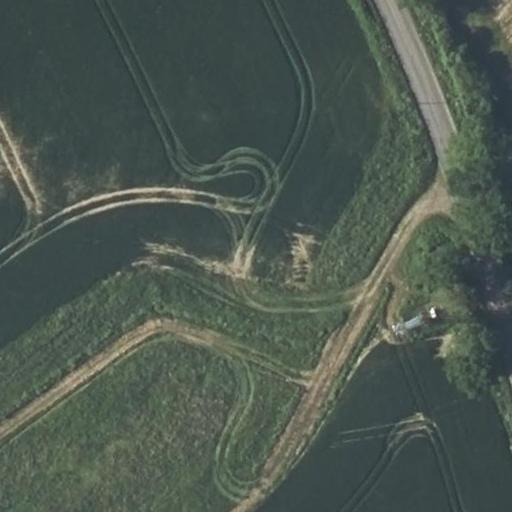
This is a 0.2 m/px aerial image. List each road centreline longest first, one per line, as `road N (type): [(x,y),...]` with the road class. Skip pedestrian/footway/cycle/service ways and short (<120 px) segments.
road 1 (track): [(247,511),(419,197),(465,186)]
road 2 (tertiary): [(511,345),(465,186),(390,0)]
